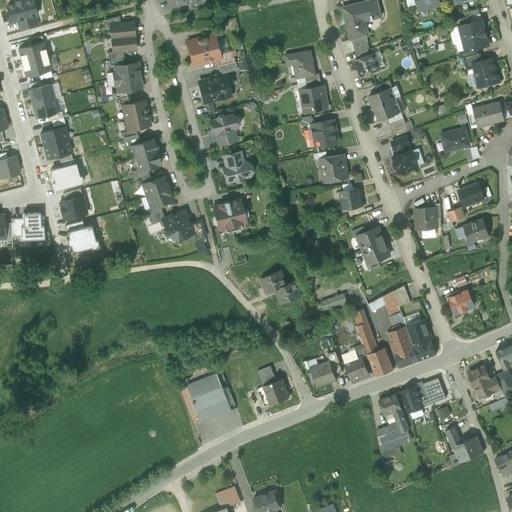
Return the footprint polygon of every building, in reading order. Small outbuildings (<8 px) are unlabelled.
[(18,20),(20,28),(36,24),(34,15),(36,14),(32,0),(26,0),(6,5),(10,21),(18,20)] [(205,0),(195,0),(196,1),(191,2),(192,8),(207,5),(205,0)] [(376,0),(372,0),(343,7),(350,39),(352,39),(366,36),(368,35),(365,21),(381,17),(376,0)] [(437,0),(414,0),(415,2),(417,4),(418,4),(420,10),(439,5),(437,0)] [(479,8),(465,11),(467,17),(469,17),(480,14),(479,8)] [(119,16),(104,19),(104,26),(109,26),(109,25),(120,24),(119,16)] [(467,17),(451,21),(453,28),(459,26),(471,22),(469,17),(467,17)] [(471,22),(459,26),(462,38),(485,32),(482,20),(471,22)] [(120,24),(109,25),(109,26),(111,39),(135,36),(133,23),(120,24)] [(462,38),(459,26),(453,28),(455,34),(452,38),(453,44),(457,45),(458,52),(465,50),(462,38)] [(485,32),(462,38),(465,50),(465,51),(476,48),(489,45),(485,32)] [(210,34),(201,37),(201,38),(187,42),(193,65),(216,59),(220,58),(219,53),(218,49),(219,49),(217,41),(216,42),(214,35),(211,36),(210,34)] [(135,36),(111,39),(112,52),(123,51),(136,50),(135,36)] [(366,36),(352,39),(355,53),(356,53),(368,49),(370,48),(366,36)] [(21,62),(46,56),(42,42),(18,49),(21,62)] [(476,48),(465,51),(465,50),(458,52),(460,58),(463,58),(478,54),(476,48)] [(235,49),(219,53),(220,58),(216,59),(217,66),(235,61),(233,55),(236,54),(235,49)] [(368,49),(356,53),(358,59),(370,54),(368,49)] [(123,51),(112,52),(107,52),(108,60),(108,61),(123,59),(124,59),(123,51)] [(311,51),(286,56),(287,65),(294,64),(296,77),(296,78),(305,76),(315,74),(311,51)] [(378,51),(372,54),(377,68),(383,65),(378,51)] [(478,54),(463,58),(466,70),(474,68),(473,63),(482,61),(480,53),(478,54)] [(358,59),(356,60),(362,76),(378,70),(377,68),(372,54),(370,54),(358,59)] [(25,77),(50,70),(46,56),(21,62),(25,77)] [(482,61),(473,63),(474,68),(479,86),(482,85),(484,86),(488,85),(489,84),(499,81),(497,73),(496,73),(492,58),(482,61)] [(123,59),(108,61),(108,60),(107,61),(108,68),(114,67),(114,66),(124,65),(123,59)] [(224,72),(225,73),(237,69),(235,61),(217,66),(219,73),(224,72)] [(124,65),(114,66),(114,67),(115,72),(113,72),(114,79),(140,75),(138,63),(124,65)] [(315,74),(305,76),(306,82),(320,79),(319,73),(315,74)] [(140,75),(114,79),(115,86),(117,86),(117,91),(118,92),(127,90),(141,88),(140,75)] [(211,78),(198,82),(203,103),(231,96),(225,75),(211,78)] [(320,79),(306,82),(307,88),(322,85),(320,79)] [(390,80),(375,85),(378,92),(389,88),(392,87),(390,80)] [(31,105),(54,99),(50,85),(28,91),(31,105)] [(307,88),(302,89),(304,97),(302,98),(305,113),(327,108),(325,96),(326,95),(324,85),(322,85),(307,88)] [(392,87),(389,88),(393,99),(401,96),(397,86),(392,87)] [(378,92),(369,96),(374,108),(394,101),(393,99),(389,88),(378,92)] [(127,90),(118,92),(117,91),(111,92),(113,100),(117,99),(128,97),(127,90)] [(128,97),(117,99),(118,106),(122,105),(130,103),(128,97)] [(35,119),(57,114),(54,99),(31,105),(35,119)] [(130,103),(122,105),(125,118),(147,113),(144,100),(130,103)] [(394,101),(374,108),(378,121),(387,117),(399,113),(394,101)] [(500,101),(473,108),(474,113),(477,126),(504,120),(500,101)] [(444,104),(437,106),(438,113),(445,111),(444,104)] [(147,113),(125,118),(128,130),(136,128),(149,126),(147,113)] [(401,118),(399,113),(387,117),(389,123),(401,118)] [(474,113),(468,115),(472,128),(477,126),(474,113)] [(224,116),(222,115),(218,116),(217,118),(209,120),(211,130),(207,131),(209,136),(219,133),(230,130),(236,128),(239,124),(237,117),(232,114),(224,116)] [(313,118),(301,120),(302,126),(311,124),(314,123),(313,118)] [(401,118),(389,123),(394,135),(408,130),(403,118),(401,118)] [(314,123),(311,124),(316,146),(339,142),(334,120),(314,123)] [(43,147),(66,140),(63,127),(39,133),(43,147)] [(136,128),(128,130),(120,132),(122,139),(138,135),(136,128)] [(420,128),(413,131),(415,136),(418,137),(423,135),(420,128)] [(465,128),(441,134),(445,152),(470,145),(465,128)] [(230,130),(219,133),(222,144),(233,141),(230,130)] [(0,141),(14,141),(14,132),(0,132),(0,141)] [(122,139),(124,149),(130,147),(130,146),(140,143),(138,135),(122,139)] [(406,137),(391,142),(394,150),(398,148),(400,154),(407,152),(405,146),(409,144),(406,137)] [(140,143),(130,146),(130,147),(133,158),(154,152),(153,147),(155,146),(153,139),(140,143)] [(46,160),(70,154),(66,140),(43,147),(46,160)] [(477,146),(470,148),(473,160),(480,158),(477,146)] [(470,148),(465,150),(468,161),(473,160),(470,148)] [(400,154),(393,157),(395,162),(393,163),(395,168),(397,168),(399,174),(417,167),(415,161),(417,161),(414,155),(413,156),(411,150),(407,152),(400,154)] [(240,151),(226,155),(229,166),(242,162),(240,151)] [(154,152),(133,158),(136,169),(137,171),(147,168),(160,164),(158,156),(156,157),(154,152)] [(326,152),(313,154),(315,160),(320,159),(327,157),(326,152)] [(327,157),(320,159),(322,170),(326,169),(328,182),(348,178),(348,177),(346,178),(345,169),(346,169),(344,154),(327,157)] [(0,160),(0,176),(1,179),(20,174),(15,156),(0,160)] [(229,166),(218,168),(220,173),(224,172),(226,182),(234,179),(237,181),(240,180),(242,177),(249,175),(252,170),(250,164),(246,161),(242,162),(229,166)] [(55,190),(79,184),(74,165),(50,171),(55,190)] [(147,168),(137,171),(136,169),(131,170),(133,179),(135,178),(148,174),(147,168)] [(148,174),(135,178),(138,185),(141,184),(151,180),(148,174)] [(151,180),(141,184),(146,196),(168,187),(164,175),(151,180)] [(479,183),(458,191),(463,207),(484,199),(479,183)] [(168,187),(146,196),(150,207),(150,208),(160,205),(173,200),(168,187)] [(360,188),(339,192),(343,210),(363,206),(360,188)] [(237,189),(221,193),(223,203),(213,206),(215,216),(214,216),(213,217),(212,219),(213,220),(213,221),(214,222),(216,223),(217,223),(219,229),(246,222),(244,216),(245,215),(246,214),(246,213),(246,211),(246,210),(245,209),(243,209),(242,209),(237,189)] [(64,220),(87,214),(82,195),(59,201),(64,220)] [(160,205),(150,208),(150,207),(146,209),(149,217),(162,211),(160,205)] [(433,207),(415,209),(416,229),(422,229),(435,228),(435,218),(434,207),(433,207)] [(461,207),(447,212),(451,222),(452,222),(465,217),(461,207)] [(183,210),(172,214),(170,213),(169,216),(164,217),(161,218),(162,220),(164,227),(167,234),(177,239),(193,233),(191,226),(192,223),(189,221),(185,211),(183,210)] [(162,211),(149,217),(151,224),(162,220),(161,218),(164,217),(162,211)] [(22,241),(44,240),(43,229),(41,229),(40,215),(23,215),(24,229),(21,229),(22,241)] [(346,215),(333,220),(335,226),(348,221),(346,215)] [(483,219),(463,226),(469,242),(480,238),(480,239),(489,236),(483,219)] [(164,227),(162,220),(151,224),(148,225),(150,232),(164,227)] [(201,220),(192,223),(191,226),(193,233),(196,240),(201,238),(205,237),(201,220)] [(451,222),(442,225),(444,231),(454,228),(452,222),(451,222)] [(72,258),(101,251),(97,237),(95,238),(92,225),(65,231),(67,239),(64,240),(67,250),(69,250),(72,258)] [(364,227),(352,231),(355,237),(357,236),(366,232),(364,227)] [(366,232),(357,236),(363,250),(385,240),(384,236),(382,237),(378,227),(366,232)] [(436,236),(435,228),(422,229),(423,237),(436,236)] [(241,243),(228,247),(225,233),(213,236),(217,250),(228,247),(233,266),(246,263),(241,243)] [(201,238),(196,240),(193,242),(196,248),(204,245),(201,238)] [(385,240),(363,250),(368,264),(377,260),(389,255),(385,245),(387,244),(385,240)] [(377,260),(368,264),(366,265),(368,271),(380,266),(377,260)] [(286,285),(280,271),(261,279),(267,294),(275,290),(281,305),(300,297),(294,282),(286,285)] [(467,284),(464,276),(455,279),(458,288),(467,284)] [(404,286),(393,292),(398,307),(410,302),(404,286)] [(459,291),(448,296),(455,314),(474,307),(467,290),(460,294),(459,291)] [(393,292),(383,297),(386,305),(390,316),(400,313),(398,307),(393,292)] [(344,294),(321,302),(325,316),(348,308),(345,299),(344,294)] [(354,296),(345,299),(348,308),(356,305),(354,296)] [(383,297),(368,305),(372,312),(386,305),(383,297)] [(377,351),(362,310),(352,314),(367,355),(377,351)] [(400,313),(390,316),(395,330),(405,326),(400,313)] [(424,320),(405,326),(411,342),(413,348),(418,362),(436,355),(424,320)] [(395,330),(387,333),(393,348),(411,342),(405,326),(395,330)] [(411,342),(393,348),(395,355),(413,348),(411,342)] [(508,346),(496,351),(501,365),(502,364),(505,369),(511,367),(508,361),(511,359),(511,352),(511,353),(508,346)] [(364,347),(355,351),(358,358),(361,357),(365,366),(371,364),(364,347)] [(355,351),(354,348),(349,350),(349,352),(342,355),(352,382),(369,375),(365,366),(361,357),(358,358),(355,351)] [(393,370),(384,348),(377,351),(367,355),(376,376),(376,377),(393,371),(393,370)] [(395,355),(399,368),(418,362),(413,348),(395,355)] [(342,372),(335,352),(327,355),(329,362),(330,361),(335,374),(342,372)] [(329,362),(310,369),(317,388),(318,388),(318,387),(336,380),(336,381),(337,381),(335,374),(330,361),(329,362)] [(270,366),(257,371),(261,379),(273,374),(270,366)] [(484,366),(467,373),(474,388),(475,388),(480,399),(495,392),(495,391),(490,380),(491,380),(490,380),(484,366)] [(511,380),(508,371),(501,374),(507,386),(506,386),(507,388),(508,388),(511,385),(511,380)] [(216,373),(185,385),(200,422),(230,410),(216,373)] [(273,374),(261,379),(264,386),(276,381),(273,374)] [(501,374),(496,377),(501,389),(506,386),(507,386),(501,374)] [(501,389),(496,377),(490,380),(491,380),(490,380),(495,391),(501,389)] [(264,386),(263,386),(271,405),(289,398),(281,379),(276,381),(264,386)] [(428,399),(422,382),(415,385),(415,387),(416,386),(422,401),(428,399)] [(415,387),(401,392),(405,402),(409,413),(413,411),(416,412),(422,410),(423,407),(424,407),(422,401),(416,386),(415,387)] [(506,386),(501,389),(504,394),(509,392),(508,388),(507,388),(506,386)] [(495,391),(495,392),(498,399),(505,396),(504,394),(501,389),(495,391)] [(401,392),(395,394),(399,404),(405,402),(401,392)] [(395,394),(379,401),(384,416),(393,412),(401,409),(399,404),(395,394)] [(438,410),(442,418),(451,414),(447,406),(438,410)] [(401,409),(393,412),(397,424),(400,433),(409,430),(401,409)] [(389,427),(397,424),(393,412),(384,416),(389,427)] [(386,439),(400,433),(397,424),(389,427),(383,429),(386,439)] [(454,427),(445,431),(452,446),(461,442),(454,427)] [(383,429),(376,432),(378,442),(386,439),(383,429)] [(386,439),(378,442),(382,459),(402,453),(400,445),(412,440),(409,430),(400,433),(386,439)] [(461,442),(452,446),(456,454),(459,463),(484,453),(476,436),(461,442)] [(511,450),(495,460),(503,476),(511,471),(511,450)] [(456,454),(449,457),(452,466),(459,463),(456,454)] [(234,487),(215,494),(221,509),(240,502),(234,487)] [(274,491),(253,499),(257,511),(269,511),(276,509),(280,508),(274,491)]
